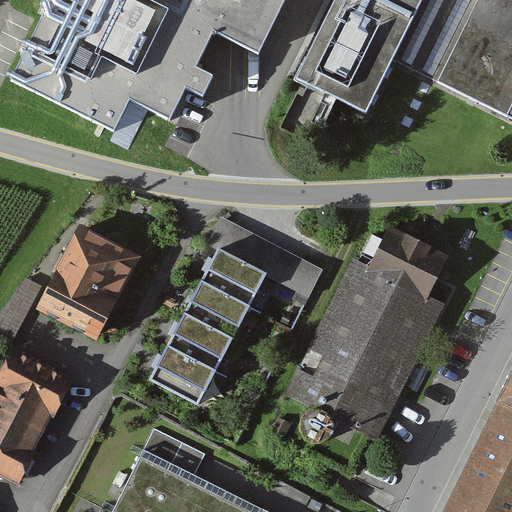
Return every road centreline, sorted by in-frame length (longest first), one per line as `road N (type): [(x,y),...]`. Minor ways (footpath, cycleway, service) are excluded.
road 1 (residential): [(511,188),(209,191),(0,141)]
road 2 (residential): [(511,317),(414,511)]
